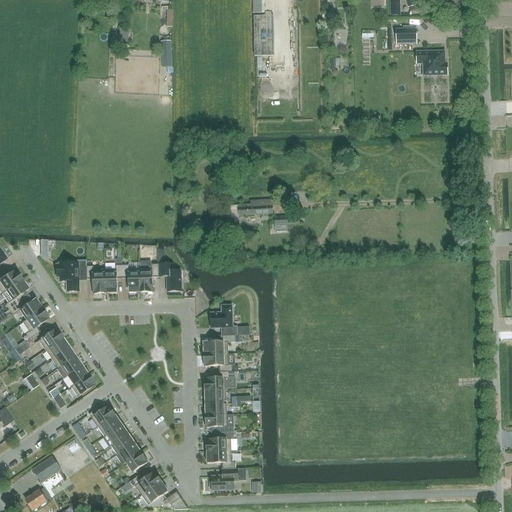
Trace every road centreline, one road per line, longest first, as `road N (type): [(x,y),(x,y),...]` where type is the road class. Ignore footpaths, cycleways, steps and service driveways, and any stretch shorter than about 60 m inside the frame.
road 1 (residential): [(499,511),(483,0)]
road 2 (residential): [(115,383),(191,500),(187,308),(61,310)]
road 3 (residential): [(0,462),(115,383)]
